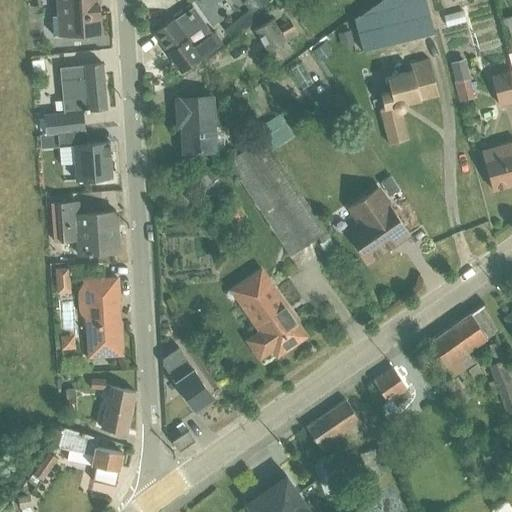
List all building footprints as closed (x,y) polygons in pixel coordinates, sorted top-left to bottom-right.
[(55,0),(57,16),(53,16),(54,36),(100,34),(98,0),(55,0)] [(275,0),(279,9),(290,5),(288,0),(275,0)] [(331,0),(339,10),(352,2),(351,1),(351,0),(331,0)] [(194,7),(153,33),(181,73),(223,44),(214,31),(212,33),(194,7)] [(249,10),(225,29),(233,39),(257,19),(249,10)] [(463,11),(444,16),(447,27),(466,22),(463,11)] [(273,19),(254,31),(274,62),(292,51),(286,42),(298,35),(289,21),(278,28),(273,19)] [(455,81),(469,78),(468,73),(471,73),(467,59),(465,60),(464,58),(451,62),(455,81)] [(384,108),(378,109),(388,144),(409,138),(402,112),(405,108),(406,103),(438,96),(428,59),(409,63),(411,70),(386,76),(390,91),(380,93),(384,108)] [(301,63),(290,70),(303,91),(314,84),(301,63)] [(57,133),(85,130),(83,111),(107,109),(103,64),(60,68),(65,113),(43,116),(43,118),(38,119),(40,131),(45,130),(45,134),(57,133)] [(511,75),(511,72),(511,71),(491,76),(499,107),(511,103),(511,75)] [(469,78),(455,81),(453,82),(457,102),(474,98),(469,78)] [(215,125),(223,125),(222,109),(215,110),(214,97),(177,99),(179,126),(183,126),(184,153),(216,151),(215,125)] [(281,114),(260,128),(273,149),(282,143),(283,145),(295,137),(281,114)] [(215,125),(216,151),(217,153),(226,152),(224,125),(223,125),(215,125)] [(85,130),(57,133),(58,147),(73,146),(76,181),(112,178),(110,142),(86,144),(85,130)] [(264,138),(227,162),(290,257),(319,238),(322,243),(319,244),(326,255),(337,248),(264,138)] [(511,141),(481,150),(493,190),(511,184),(511,141)] [(212,170),(199,179),(205,188),(218,179),(212,170)] [(390,176),(382,181),(391,196),(400,190),(390,176)] [(356,223),(346,230),(368,263),(410,234),(378,187),(346,208),(356,223)] [(112,228),(116,227),(115,211),(81,213),(80,201),(51,203),(53,242),(76,241),(77,256),(114,254),(112,228)] [(237,209),(226,216),(234,228),(245,221),(237,209)] [(83,281),(102,280),(101,267),(74,268),(75,280),(83,279),(83,281)] [(69,269),(55,269),(57,294),(71,293),(69,269)] [(258,269),(229,290),(258,331),(248,338),(260,357),(273,348),(278,354),(305,336),(258,269)] [(87,356),(88,356),(121,354),(121,323),(118,322),(117,315),(119,315),(118,301),(119,301),(118,279),(102,280),(83,281),(78,290),(78,310),(84,318),(87,356)] [(484,305),(427,344),(450,379),(442,384),(457,408),(468,400),(461,389),(465,387),(458,376),(454,379),(453,377),(474,363),(467,353),(501,331),(484,305)] [(74,334),(60,335),(61,350),(75,349),(74,334)] [(180,348),(162,359),(162,364),(195,411),(214,398),(180,348)] [(88,356),(87,356),(62,358),(63,370),(89,369),(88,356)] [(493,381),(488,383),(492,395),(497,393),(504,414),(511,411),(511,382),(504,360),(488,366),(493,381)] [(394,368),(374,382),(388,402),(379,408),(389,422),(385,425),(391,434),(406,424),(395,406),(410,396),(406,390),(408,389),(394,368)] [(81,385),(96,384),(96,373),(80,373),(81,385)] [(109,386),(100,429),(127,434),(135,392),(109,386)] [(75,389),(66,389),(68,418),(77,417),(75,389)] [(346,401),(307,428),(324,454),(334,447),(337,452),(345,446),(342,442),(364,426),(346,401)] [(59,427),(52,446),(69,450),(67,459),(96,467),(93,481),(116,486),(123,453),(96,447),(98,438),(59,427)] [(188,430),(172,442),(179,452),(195,441),(188,430)] [(499,442),(479,447),(484,464),(503,460),(499,442)] [(382,447),(361,455),(369,479),(391,471),(382,447)] [(48,452),(27,480),(35,485),(40,478),(42,480),(58,459),(48,452)] [(325,457),(312,462),(326,500),(339,495),(337,490),(350,485),(340,458),(327,463),(325,457)] [(252,502),(248,505),(253,511),(311,511),(284,473),(249,498),(252,502)] [(30,495),(18,496),(20,509),(21,509),(22,511),(32,511),(29,507),(32,507),(30,495)] [(511,511),(511,510),(506,502),(492,511),(511,511)]
